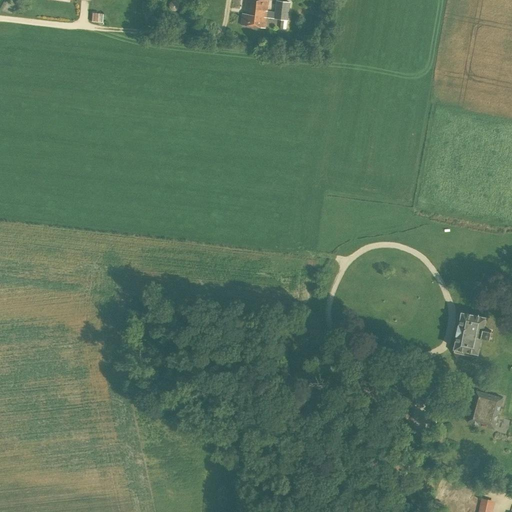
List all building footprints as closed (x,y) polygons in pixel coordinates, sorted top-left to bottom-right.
[(275,12),(267,11),(268,0),(244,0),(243,14),(241,14),(240,26),(265,29),(266,18),(288,21),(290,2),(276,1),(275,12)] [(149,10),(151,3),(143,1),(141,9),(149,10)] [(102,23),(103,14),(92,13),(91,22),(102,23)] [(489,340),(491,332),(483,330),(486,318),(461,312),(452,353),(457,358),(471,361),(477,358),(481,338),(489,340)] [(493,430),(502,398),(475,390),(466,422),(493,430)] [(490,511),(493,502),(481,499),(478,511),(490,511)]
